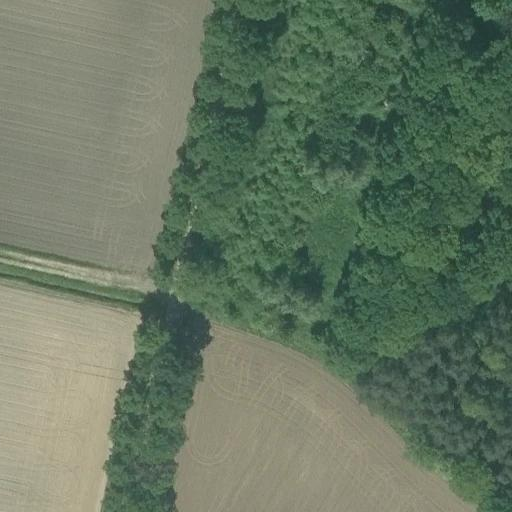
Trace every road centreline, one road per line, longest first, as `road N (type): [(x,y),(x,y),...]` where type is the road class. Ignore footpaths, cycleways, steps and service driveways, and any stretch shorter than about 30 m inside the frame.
road 1 (track): [(124,511),(239,0)]
road 2 (track): [(172,301),(0,259)]
